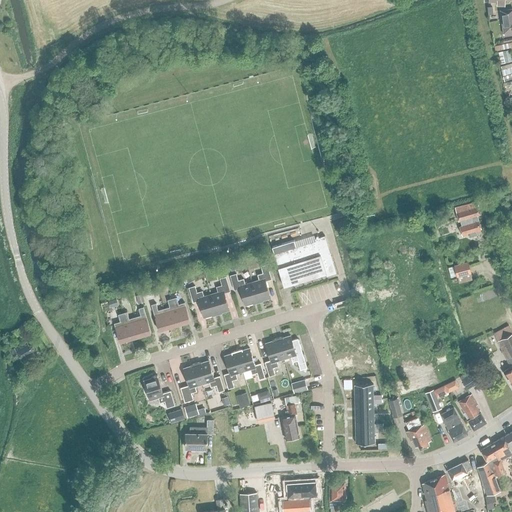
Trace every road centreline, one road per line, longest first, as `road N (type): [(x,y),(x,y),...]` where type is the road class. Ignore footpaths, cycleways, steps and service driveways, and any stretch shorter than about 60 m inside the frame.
road 1 (residential): [(89,390),(122,368),(307,312)]
road 2 (tertiary): [(0,100),(8,226),(37,313)]
road 3 (tertiary): [(327,467),(197,476),(147,465),(133,453)]
road 4 (residential): [(327,467),(327,377),(307,312)]
